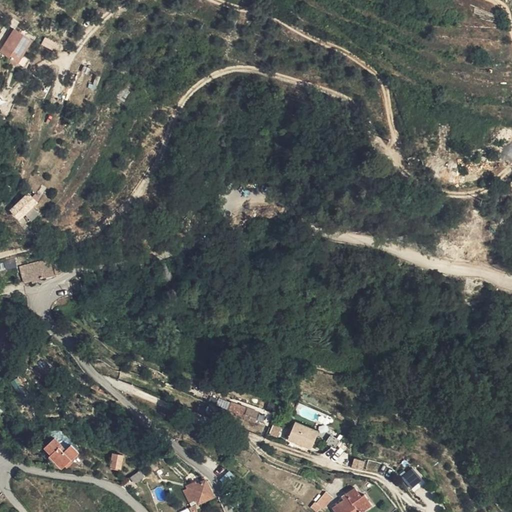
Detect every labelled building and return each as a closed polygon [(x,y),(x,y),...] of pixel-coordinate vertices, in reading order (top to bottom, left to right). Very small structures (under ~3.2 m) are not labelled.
[(29,55),(37,41),(19,29),(5,53),(30,68),(36,60),(29,55)] [(38,207),(43,201),(46,197),(43,193),(39,196),(34,192),(17,207),(26,218),(30,214),(36,221),(43,213),(38,207)] [(30,273),(33,283),(68,275),(63,259),(39,265),(41,271),(30,273)] [(29,267),(30,273),(41,271),(39,265),(29,267)] [(232,413),(239,417),(244,405),(237,402),(232,413)] [(244,405),(239,417),(251,422),(256,411),(244,405)] [(292,439),(316,450),(322,433),(298,423),(292,439)] [(270,434),(277,437),(280,428),(273,425),(270,434)] [(56,465),(60,469),(62,466),(58,462),(67,454),(60,447),(50,456),(57,463),(56,465)] [(62,466),(60,469),(68,476),(80,466),(73,458),(69,453),(67,454),(58,462),(62,466)] [(73,458),(80,466),(84,463),(77,454),(73,458)] [(117,474),(126,475),(129,462),(119,459),(117,474)] [(401,477),(412,489),(421,480),(410,468),(401,477)] [(206,507),(223,499),(214,482),(198,491),(206,507)] [(354,496),(348,500),(338,507),(341,511),(366,511),(365,511),(378,503),(371,492),(367,495),(360,485),(351,490),(354,496)] [(318,503),(326,508),(336,494),(328,489),(318,503)] [(345,494),(348,500),(354,496),(351,490),(345,494)]
